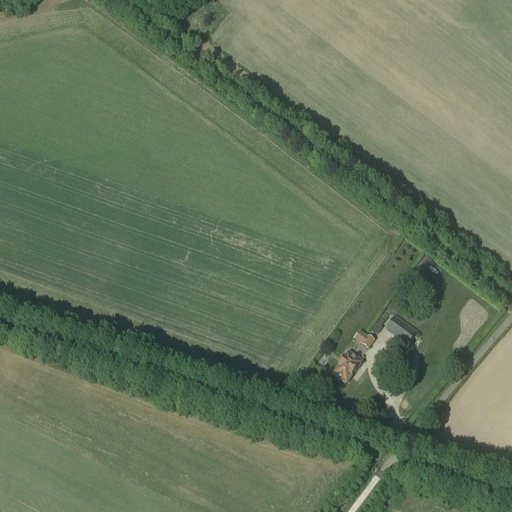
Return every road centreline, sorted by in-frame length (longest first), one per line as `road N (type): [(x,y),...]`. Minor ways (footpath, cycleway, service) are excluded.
road 1 (track): [(511,303),(156,32)]
road 2 (track): [(390,461),(0,325)]
road 3 (unclassified): [(511,317),(390,461)]
road 4 (track): [(390,461),(511,503)]
